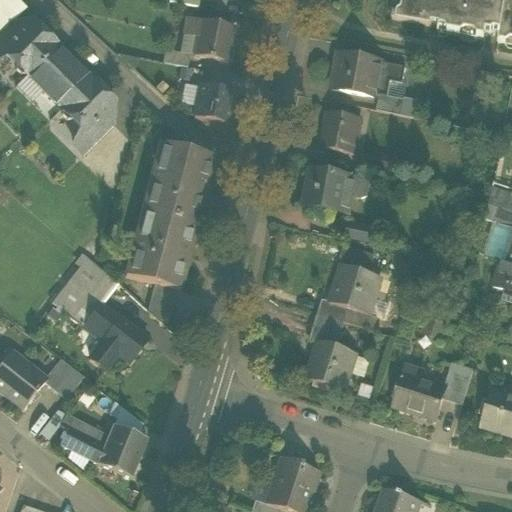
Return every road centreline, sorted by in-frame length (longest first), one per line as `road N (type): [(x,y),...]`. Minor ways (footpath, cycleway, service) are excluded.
road 1 (tertiary): [(198,390),(292,0)]
road 2 (residential): [(198,390),(363,445)]
road 3 (residential): [(363,445),(511,483)]
road 4 (tertiary): [(158,511),(198,390)]
road 5 (residential): [(0,434),(96,511)]
